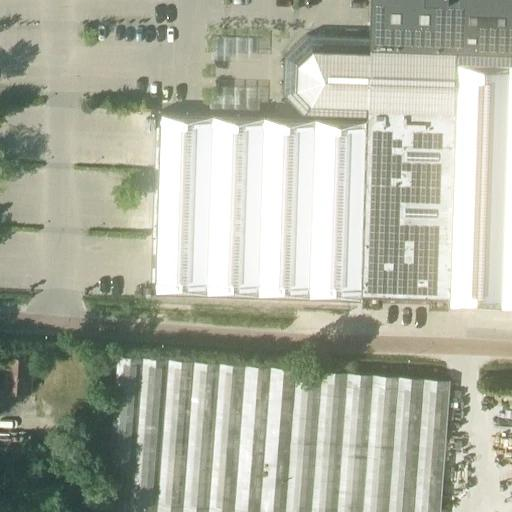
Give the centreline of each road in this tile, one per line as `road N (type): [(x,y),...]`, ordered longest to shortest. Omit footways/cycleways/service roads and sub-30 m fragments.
road 1 (unclassified): [(511,352),(0,314)]
road 2 (unknown): [(254,276),(321,282),(333,216),(322,137),(305,127),(255,126)]
road 3 (unknown): [(255,126),(254,276)]
road 4 (unknown): [(181,270),(184,127)]
